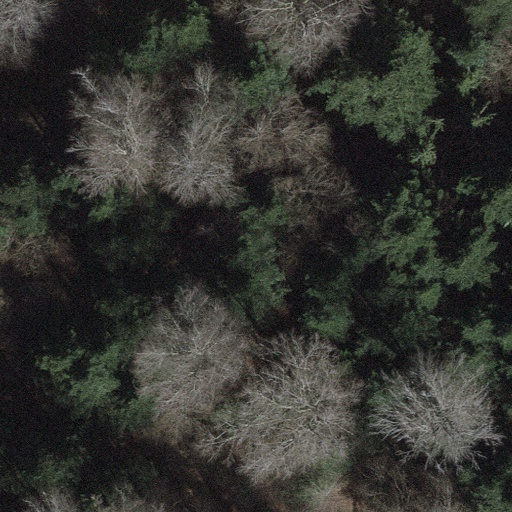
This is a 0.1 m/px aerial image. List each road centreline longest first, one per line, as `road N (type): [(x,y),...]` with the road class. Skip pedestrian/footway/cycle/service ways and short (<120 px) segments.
road 1 (track): [(0,383),(254,511)]
road 2 (track): [(111,0),(0,51)]
